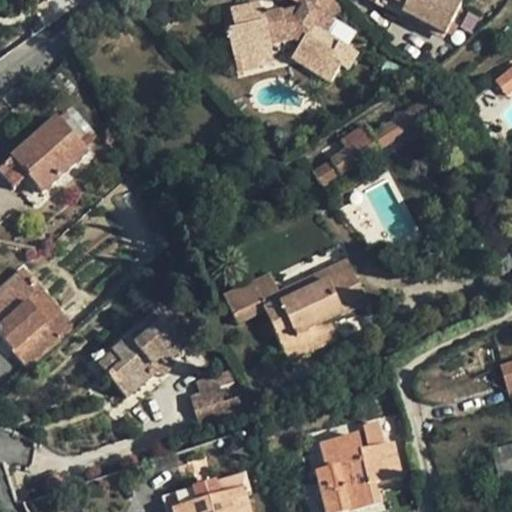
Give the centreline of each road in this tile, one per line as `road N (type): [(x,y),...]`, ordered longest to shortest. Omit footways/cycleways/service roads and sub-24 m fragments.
road 1 (unknown): [(511,330),(417,383),(449,510)]
road 2 (residential): [(115,0),(0,83)]
